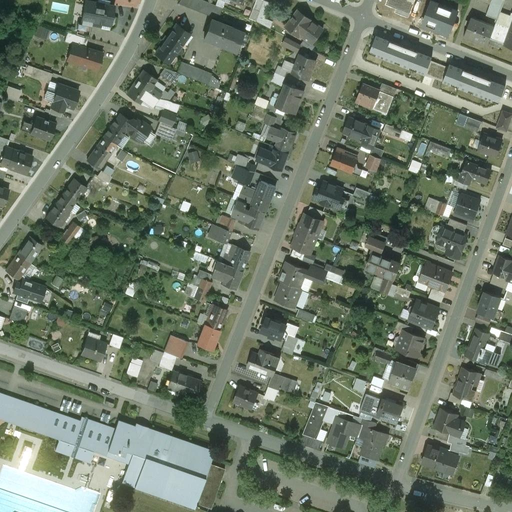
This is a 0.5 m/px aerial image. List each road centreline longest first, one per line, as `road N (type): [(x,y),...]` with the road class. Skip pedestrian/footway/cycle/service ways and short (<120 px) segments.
road 1 (residential): [(204,420),(363,14)]
road 2 (residential): [(396,483),(511,158)]
road 3 (tertiary): [(0,238),(124,60),(152,0)]
road 4 (residential): [(0,347),(204,420)]
road 5 (residential): [(204,420),(396,483)]
road 6 (residential): [(511,72),(363,14)]
